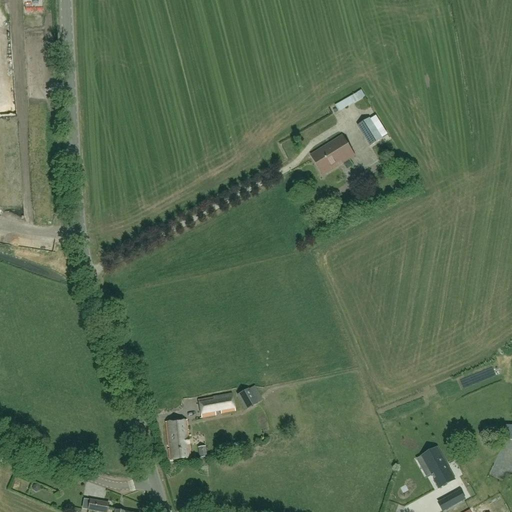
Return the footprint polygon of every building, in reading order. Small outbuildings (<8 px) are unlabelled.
[(370,147),(388,134),(376,116),(371,119),(371,118),(358,127),(370,147)] [(323,175),(355,156),(342,135),(311,155),(323,175)] [(257,404),(249,390),(238,396),(246,410),(257,404)] [(231,392),(198,400),(201,417),(215,414),(215,411),(220,410),(221,412),(235,409),(231,392)] [(170,461),(191,459),(187,421),(166,423),(170,461)] [(199,448),(200,458),(207,457),(205,446),(199,448)] [(437,449),(426,455),(430,464),(427,466),(432,475),(434,479),(435,479),(439,488),(454,480),(437,449)] [(460,474),(477,511),(482,511),(485,511),(496,511),(488,492),(482,495),(469,469),(460,474)] [(511,511),(511,478),(501,482),(510,511),(511,511)] [(460,492),(446,499),(451,507),(464,500),(460,492)] [(97,511),(107,511),(109,503),(90,500),(88,510),(97,511)]
